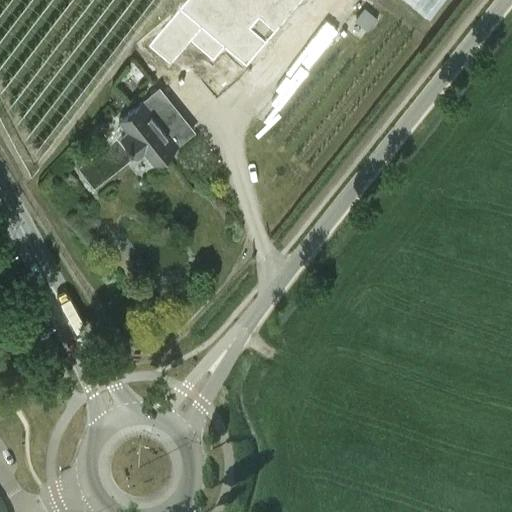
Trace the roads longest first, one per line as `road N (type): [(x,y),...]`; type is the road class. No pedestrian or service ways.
road 1 (unclassified): [(192,395),(508,0)]
road 2 (secondary): [(116,418),(0,194)]
